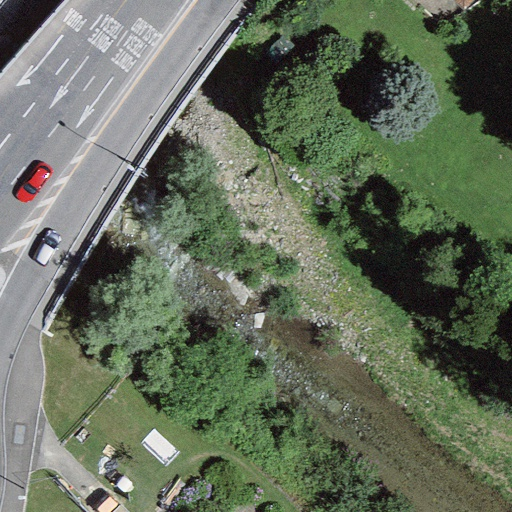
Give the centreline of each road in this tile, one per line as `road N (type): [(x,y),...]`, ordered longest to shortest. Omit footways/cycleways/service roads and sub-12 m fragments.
road 1 (secondary): [(0,249),(195,0)]
road 2 (tertiary): [(116,0),(0,135)]
